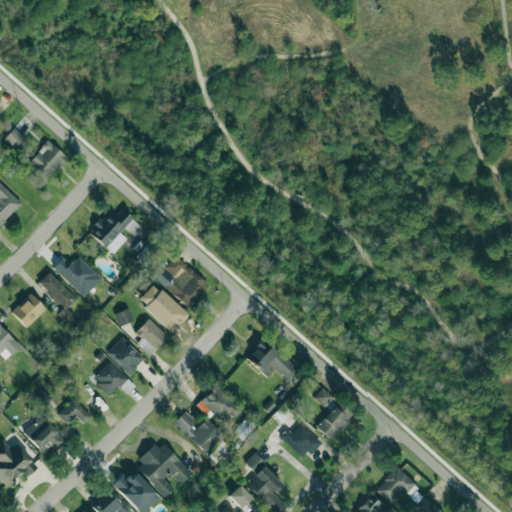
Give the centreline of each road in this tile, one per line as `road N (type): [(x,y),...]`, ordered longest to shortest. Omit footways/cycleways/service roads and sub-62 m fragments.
road 1 (residential): [(489,511),(0,74)]
road 2 (residential): [(33,511),(249,298)]
road 3 (residential): [(0,277),(106,169)]
